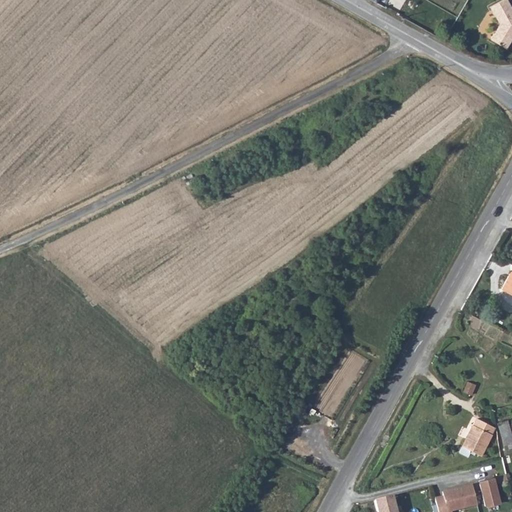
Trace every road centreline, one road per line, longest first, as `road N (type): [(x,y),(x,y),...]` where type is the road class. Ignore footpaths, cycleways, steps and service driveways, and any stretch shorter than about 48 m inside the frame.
road 1 (unclassified): [(410,36),(391,55),(142,188),(0,251)]
road 2 (track): [(22,241),(255,448),(336,493)]
road 3 (unclassified): [(511,176),(326,511)]
